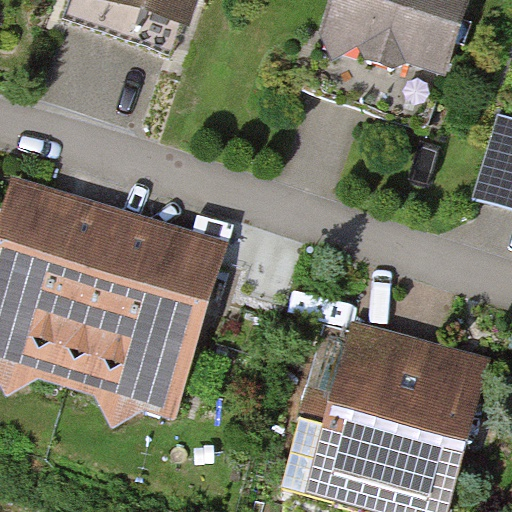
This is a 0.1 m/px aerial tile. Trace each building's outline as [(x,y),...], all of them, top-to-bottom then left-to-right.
[(209,0),(120,0),(116,11),(198,37),(209,0)] [(483,2),(476,0),(343,0),(323,65),(452,105),(483,2)] [(511,209),(511,113),(496,111),(483,206),(511,209)] [(134,220),(24,190),(0,276),(0,366),(86,390),(134,220)] [(243,251),(134,220),(86,390),(196,420),(243,251)] [(463,511),(501,363),(360,328),(315,508),(330,511),(463,511)]
